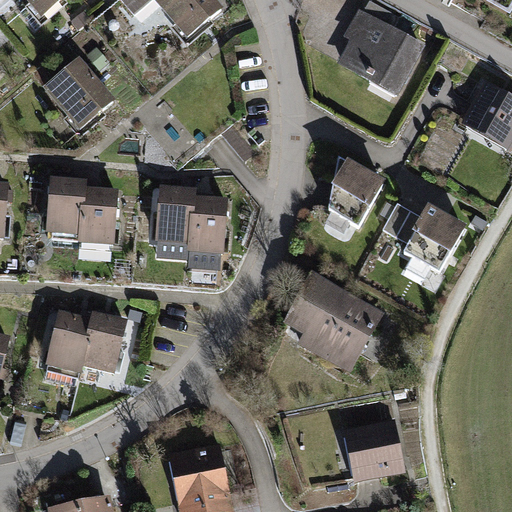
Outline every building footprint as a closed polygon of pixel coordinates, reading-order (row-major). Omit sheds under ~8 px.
[(23,0),(41,21),(66,0),(23,0)] [(144,0),(125,0),(121,4),(134,20),(150,6),(144,0)] [(213,0),(154,0),(153,2),(188,42),(223,10),(213,0)] [(511,0),(472,0),(511,20),(511,19),(511,0)] [(366,15),(362,12),(346,39),(354,43),(340,67),(402,102),(432,50),(396,30),(402,20),(373,3),(366,15)] [(81,63),(45,93),(79,134),(115,104),(81,63)] [(511,97),(489,85),(465,129),(511,153),(511,97)] [(241,133),(229,141),(243,164),(256,156),(241,133)] [(390,185),(343,162),(333,214),(364,230),(390,185)] [(84,239),(88,192),(88,184),(54,182),(50,237),(84,239)] [(0,186),(0,242),(9,243),(13,188),(0,186)] [(196,248),(199,200),(199,192),(162,189),(159,246),(196,248)] [(88,192),(84,239),(83,246),(117,249),(121,194),(88,192)] [(199,200),(196,248),(195,255),(228,258),(231,202),(199,200)] [(471,230),(432,209),(406,256),(446,277),(471,230)] [(387,316),(316,276),(287,326),(307,337),(301,346),(353,376),(387,316)] [(93,322),(83,367),(117,375),(129,321),(95,313),(93,322)] [(83,367),(93,322),(61,315),(49,369),(81,376),(83,367)] [(0,336),(0,388),(12,339),(0,336)] [(396,421),(344,432),(355,486),(406,475),(396,421)] [(235,511),(224,447),(172,457),(181,511),(235,511)] [(116,511),(114,500),(51,511),(116,511)]
